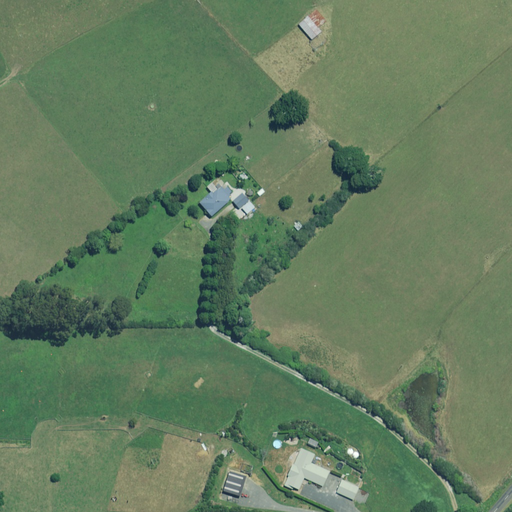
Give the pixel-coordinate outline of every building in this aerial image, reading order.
[(312,40),(321,32),(318,28),(328,20),(318,8),(299,25),(312,40)] [(247,177),(244,173),(238,177),(241,181),(247,177)] [(200,203),(212,217),(235,196),(223,183),(217,188),(212,183),(206,188),(211,193),(200,203)] [(248,201),(242,194),(233,202),(239,209),(248,201)] [(304,228),(298,222),(293,226),(299,232),(304,228)] [(318,443),(310,439),(308,444),(316,448),(318,443)] [(314,455),(301,449),(294,464),(293,464),(288,476),(289,476),(285,486),(293,489),(294,487),(299,490),(304,478),(323,486),(329,471),(311,463),(314,455)] [(358,488),(342,480),(336,492),(353,500),(358,488)]
